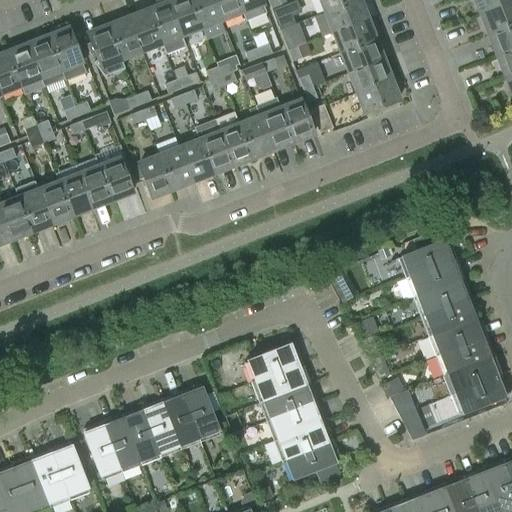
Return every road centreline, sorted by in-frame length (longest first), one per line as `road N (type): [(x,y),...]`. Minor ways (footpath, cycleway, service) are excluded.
road 1 (residential): [(0,289),(448,126),(454,112),(411,0)]
road 2 (residential): [(0,424),(276,313),(295,313),(311,321),(391,466)]
road 3 (residential): [(391,466),(511,422)]
